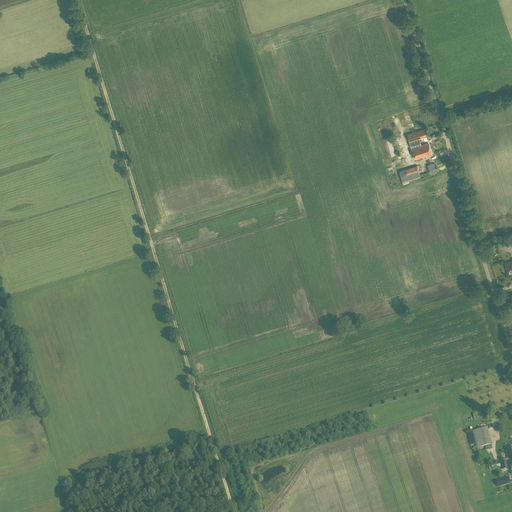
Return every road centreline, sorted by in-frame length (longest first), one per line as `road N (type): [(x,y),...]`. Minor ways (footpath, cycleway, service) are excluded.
road 1 (track): [(234,511),(78,0)]
road 2 (unclassified): [(511,352),(403,0)]
